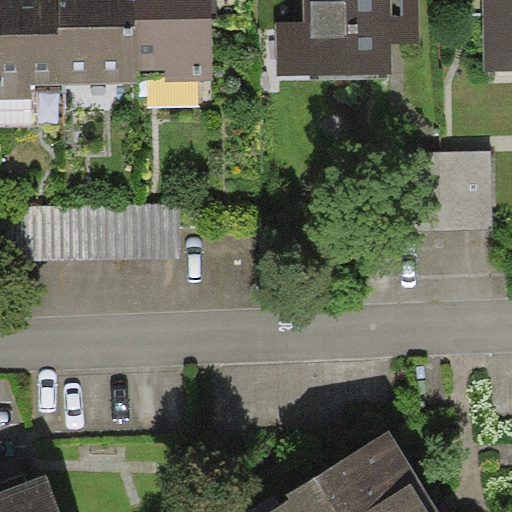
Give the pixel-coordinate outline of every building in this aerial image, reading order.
[(0,0),(0,99),(33,99),(32,85),(60,85),(59,0),(0,0)] [(59,0),(60,85),(135,84),(135,70),(134,0),(59,0)] [(212,0),(134,0),(135,70),(166,70),(167,81),(213,81),(212,0)] [(303,0),(304,21),(276,22),(277,76),(393,73),(392,44),(420,43),(418,0),(303,0)] [(511,0),(482,0),(484,72),(511,71),(511,0)] [(494,151),(390,151),(390,230),(494,230),(494,151)] [(180,202),(4,206),(5,261),(181,258),(180,202)] [(438,511),(434,505),(387,431),(285,494),(290,502),(273,511),(438,511)] [(0,511),(58,511),(46,479),(0,495),(0,511)]
